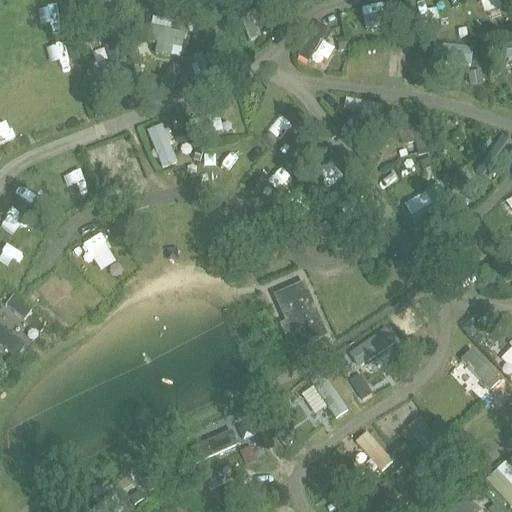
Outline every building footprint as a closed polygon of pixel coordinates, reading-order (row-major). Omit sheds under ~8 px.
[(266,0),(270,10),(281,6),(279,0),(266,0)] [(453,12),(454,27),(471,26),(470,11),(453,12)] [(258,48),(268,45),(260,21),(250,24),(258,48)] [(473,26),(454,30),(458,47),(477,42),(473,26)] [(172,47),(181,49),(184,34),(150,27),(147,42),(157,44),(155,55),(169,58),(172,47)] [(134,50),(145,46),(139,29),(128,33),(134,50)] [(346,38),(337,40),(340,52),(349,51),(346,38)] [(456,75),(477,75),(477,52),(457,52),(456,75)] [(376,75),(392,73),(390,54),(374,55),(376,75)] [(136,196),(151,190),(135,148),(120,154),(136,196)] [(365,150),(366,158),(378,157),(378,149),(365,150)] [(203,153),(196,151),(193,161),(200,163),(203,153)] [(419,163),(422,172),(433,168),(430,159),(419,163)] [(86,160),(74,164),(88,204),(99,200),(86,160)] [(483,195),(490,187),(477,177),(470,186),(483,195)] [(439,185),(426,193),(434,205),(412,218),(420,231),(454,210),(439,185)] [(301,217),(316,210),(308,195),(294,202),(301,217)] [(331,229),(326,223),(321,227),(325,233),(331,229)] [(52,278),(61,309),(75,305),(66,274),(52,278)] [(274,296),(298,351),(329,337),(305,282),(274,296)] [(31,312),(12,299),(5,308),(24,322),(31,312)] [(463,331),(470,338),(477,330),(469,324),(463,331)] [(13,348),(24,362),(33,354),(22,341),(13,348)] [(477,362),(502,389),(511,380),(487,353),(477,362)] [(342,422),(353,415),(328,374),(317,381),(342,422)] [(373,438),(364,447),(384,468),(392,460),(373,438)] [(251,448),(239,453),(245,467),(257,462),(251,448)] [(422,464),(412,471),(418,479),(428,472),(422,464)] [(389,489),(383,496),(392,504),(398,497),(389,489)] [(139,491),(129,498),(134,506),(144,499),(139,491)]
